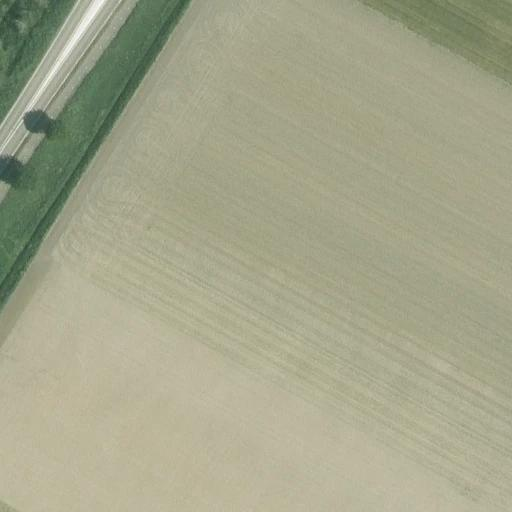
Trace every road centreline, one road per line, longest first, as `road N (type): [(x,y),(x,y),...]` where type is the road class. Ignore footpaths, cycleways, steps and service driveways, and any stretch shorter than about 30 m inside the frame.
road 1 (secondary): [(25,113),(113,0)]
road 2 (secondary): [(87,0),(25,113)]
